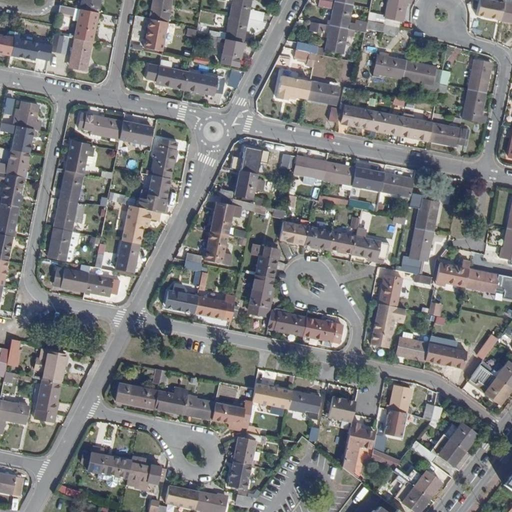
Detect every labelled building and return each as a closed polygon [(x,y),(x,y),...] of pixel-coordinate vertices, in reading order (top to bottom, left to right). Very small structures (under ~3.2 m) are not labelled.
[(83,10),(98,13),(100,0),(81,0),(82,0),(85,1),(83,10)] [(150,19),(167,22),(171,0),(156,0),(157,1),(154,0),(150,19)] [(262,13),(249,10),(250,0),(233,0),(230,16),(260,22),(262,13)] [(320,0),(319,6),(331,9),(333,2),(322,0),(320,0)] [(401,21),(403,21),(407,3),(407,0),(389,0),(387,16),(370,12),(368,20),(400,27),(401,21)] [(498,17),(502,18),(505,2),(505,0),(498,0),(498,1),(493,0),(480,0),(477,16),(497,20),(498,17)] [(365,32),(366,29),(367,23),(356,21),(355,25),(349,24),(353,5),(336,2),(331,25),(348,29),(365,32)] [(511,3),(511,4),(505,2),(502,18),(507,18),(506,22),(511,22),(511,3)] [(59,13),(73,16),(75,9),(60,6),(59,13)] [(74,39),(92,42),(98,13),(83,10),(80,10),(74,39)] [(228,41),(242,44),(245,28),(259,30),(260,22),(230,16),(226,36),(229,36),(228,41)] [(147,48),(161,51),(167,22),(150,19),(146,38),(149,39),(147,48)] [(366,29),(398,35),(400,27),(368,20),(367,23),(366,29)] [(326,49),(343,53),(348,29),(331,25),(326,24),(324,32),(329,34),(326,49)] [(195,38),(196,34),(197,30),(189,28),(187,37),(195,38)] [(0,54),(11,56),(14,38),(8,37),(0,35),(0,54)] [(36,58),(43,59),(46,45),(20,39),(14,38),(11,56),(35,61),(36,58)] [(72,69),(86,72),(92,42),(74,39),(71,58),(74,59),(72,69)] [(220,63),(237,67),(242,44),(228,41),(227,46),(224,45),(220,63)] [(297,50),(316,54),(318,46),(298,42),(297,50)] [(48,65),(55,66),(59,51),(51,49),(48,65)] [(309,60),(314,61),(316,54),(297,50),(295,58),(308,61),(309,60)] [(384,75),(402,79),(406,61),(389,58),(390,53),(380,51),(379,56),(378,55),(374,73),(384,75)] [(468,90),(485,93),(491,63),(478,60),(476,71),(472,70),(468,90)] [(442,70),(436,69),(436,67),(406,61),(402,79),(422,83),(439,86),(439,84),(442,71),(442,70)] [(165,86),(185,90),(188,73),(169,69),(160,68),(148,65),(145,79),(165,83),(165,86)] [(439,84),(447,85),(450,73),(442,71),(439,84)] [(222,94),(225,80),(188,73),(185,90),(204,93),(205,91),(222,94)] [(287,95),(307,99),(310,82),(281,76),(279,90),(288,92),(287,95)] [(328,100),(337,102),(340,88),(338,87),(329,86),(310,82),(307,99),(327,103),(328,100)] [(421,88),(438,91),(439,86),(422,83),(421,88)] [(438,91),(446,93),(447,85),(439,84),(439,86),(438,91)] [(479,122),(480,115),(485,93),(468,90),(462,119),(479,122)] [(3,113),(11,115),(14,100),(6,99),(3,113)] [(341,123),(371,129),(374,112),(357,108),(358,102),(348,100),(347,107),(345,106),(341,123)] [(34,130),(35,124),(39,106),(21,102),(17,120),(14,119),(12,125),(34,130)] [(329,121),(337,122),(339,109),(332,108),(329,121)] [(371,129),(399,135),(402,117),(374,112),(371,129)] [(119,139),(123,122),(86,114),(81,113),(78,128),(91,130),(89,136),(100,138),(101,135),(119,139)] [(399,135),(428,141),(432,123),(402,117),(399,135)] [(123,140),(149,146),(152,128),(123,122),(119,139),(117,149),(121,150),(123,140)] [(29,154),(32,138),(34,130),(12,125),(1,123),(0,130),(0,131),(14,135),(11,150),(29,154)] [(458,144),(475,148),(478,133),(432,123),(428,141),(458,146),(458,144)] [(152,176),(169,180),(177,142),(162,139),(161,147),(155,145),(152,156),(156,157),(152,176)] [(85,164),(92,166),(94,157),(93,157),(94,149),(88,147),(89,145),(74,142),(72,151),(70,151),(66,170),(83,174),(85,164)] [(0,157),(7,159),(9,150),(0,147),(0,157)] [(242,172),(256,175),(261,150),(245,147),(241,167),(243,167),(242,172)] [(6,174),(24,178),(29,154),(11,150),(7,168),(6,174)] [(281,167),(288,168),(291,156),(283,155),(281,167)] [(314,179),(322,180),(326,163),(296,157),(293,175),(304,177),(314,179)] [(351,191),(352,186),(355,169),(348,167),(349,163),(345,162),(344,166),(326,163),(322,180),(343,184),(342,189),(351,191)] [(352,186),(381,192),(384,174),(355,169),(352,186)] [(62,200),(77,204),(83,174),(66,170),(62,191),(64,191),(62,200)] [(100,177),(112,180),(113,173),(102,171),(100,177)] [(0,203),(0,204),(18,208),(24,178),(6,174),(0,172),(0,181),(5,182),(0,203)] [(266,207),(268,200),(256,198),(256,199),(251,198),(253,188),(262,190),(264,181),(255,179),(256,175),(242,172),(242,176),(239,176),(235,195),(242,196),(241,201),(254,204),(266,207)] [(400,195),(409,197),(413,180),(384,174),(381,192),(400,195)] [(168,208),(164,207),(169,180),(152,176),(149,192),(142,191),(138,209),(159,213),(167,215),(168,208)] [(219,197),(231,200),(233,192),(221,190),(219,197)] [(464,202),(472,204),(474,192),(467,190),(464,202)] [(109,203),(125,206),(127,196),(111,193),(109,203)] [(415,229),(433,232),(440,196),(426,193),(424,200),(421,199),(419,209),(415,229)] [(286,195),(284,205),(292,207),(294,196),(286,195)] [(318,202),(348,207),(349,201),(319,195),(318,202)] [(71,232),(73,222),(77,204),(62,200),(60,209),(58,209),(54,228),(71,232)] [(240,209),(253,212),(254,204),(241,201),(234,200),(232,207),(219,203),(217,213),(214,212),(210,231),(227,234),(231,215),(238,217),(240,209)] [(348,207),(362,210),(364,204),(349,201),(348,207)] [(462,210),(470,212),(472,204),(464,202),(462,210)] [(0,235),(12,238),(18,208),(0,204),(0,235)] [(73,222),(81,224),(84,205),(77,204),(73,222)] [(253,212),(265,214),(266,207),(254,204),(253,212)] [(129,207),(128,211),(121,242),(139,246),(143,225),(148,226),(150,219),(158,221),(159,213),(138,209),(129,207)] [(324,214),(334,216),(335,209),(326,207),(324,214)] [(393,223),(404,225),(405,218),(395,216),(393,223)] [(351,227),(357,229),(359,219),(353,218),(351,227)] [(300,240),(305,241),(308,228),(301,226),(284,223),(280,239),(300,243),(300,240)] [(80,234),(71,232),(54,228),(50,248),(52,248),(50,258),(70,262),(72,260),(75,247),(78,245),(80,234)] [(304,244),(328,249),(332,232),(313,229),(308,228),(305,241),(304,244)] [(356,237),(365,239),(367,230),(357,229),(356,237)] [(422,261),(427,262),(433,232),(415,229),(409,257),(403,256),(400,267),(396,266),(395,271),(416,275),(419,276),(422,261)] [(511,260),(511,230),(507,229),(503,248),(500,248),(498,257),(511,260)] [(231,254),(224,252),(227,234),(210,231),(204,260),(221,263),(222,261),(229,263),(231,254)] [(328,249),(352,254),(356,237),(332,232),(328,249)] [(0,260),(7,262),(12,238),(0,235),(0,260)] [(98,246),(99,244),(100,239),(93,237),(91,245),(98,246)] [(352,254),(386,261),(389,244),(365,239),(356,237),(352,254)] [(115,271),(133,275),(139,246),(121,242),(115,271)] [(94,268),(100,269),(105,245),(99,244),(98,246),(94,268)] [(259,256),(262,257),(264,247),(257,245),(255,255),(259,256)] [(255,275),(273,279),(279,250),(264,247),(262,257),(259,256),(255,275)] [(186,261),(200,264),(202,256),(187,253),(186,261)] [(193,286),(199,287),(203,265),(200,264),(186,261),(184,269),(196,272),(193,286)] [(446,283),(464,287),(468,269),(470,262),(463,261),(462,268),(439,264),(435,281),(436,285),(445,287),(446,283)] [(60,287),(85,292),(88,274),(90,267),(82,265),(80,272),(56,267),(53,282),(60,284),(60,287)] [(485,288),(493,290),(496,275),(494,275),(485,273),(468,269),(464,287),(484,291),(485,288)] [(110,294),(116,296),(119,280),(88,274),(85,292),(110,297),(110,294)] [(511,280),(511,277),(497,274),(496,275),(493,290),(503,292),(502,298),(511,300),(511,297),(511,281),(511,282),(511,280)] [(251,315),(264,318),(273,279),(255,275),(249,305),(253,305),(251,315)] [(414,282),(429,285),(431,278),(419,276),(416,275),(414,282)] [(378,304),(395,308),(401,279),(387,276),(385,285),(382,285),(378,304)] [(174,310),(193,314),(197,296),(178,292),(179,286),(172,284),(171,290),(169,290),(166,305),(175,307),(174,310)] [(231,319),(233,309),(236,297),(227,295),(226,301),(197,296),(193,314),(213,318),(214,315),(223,317),(231,319)] [(406,310),(395,308),(378,304),(370,344),(387,348),(393,319),(403,321),(406,310)] [(437,315),(446,317),(448,311),(439,309),(437,315)] [(268,328),(304,336),(308,319),(272,311),(268,328)] [(343,325),(333,324),(334,320),(326,319),(325,322),(308,319),(304,336),(322,340),(321,344),(330,347),(331,342),(335,342),(339,343),(342,328),(343,325)] [(339,343),(345,344),(348,330),(342,328),(339,343)] [(497,340),(491,335),(476,355),(482,360),(496,341),(497,340)] [(432,336),(430,344),(426,362),(444,366),(445,362),(464,366),(467,352),(456,349),(458,342),(432,336)] [(426,362),(430,344),(412,340),(402,338),(400,338),(396,353),(405,355),(405,358),(426,362)] [(6,364),(17,366),(19,357),(16,356),(19,341),(11,339),(9,350),(6,364)] [(0,376),(4,377),(5,372),(6,364),(9,350),(1,348),(0,355),(0,376)] [(42,380),(59,384),(63,367),(65,357),(65,354),(48,351),(42,380)] [(503,366),(497,362),(492,369),(482,361),(479,365),(487,371),(490,373),(495,377),(511,389),(511,388),(511,364),(507,361),(503,366)] [(468,380),(476,386),(487,371),(479,365),(468,380)] [(153,382),(158,384),(161,370),(155,369),(153,382)] [(158,384),(165,385),(167,372),(161,370),(158,384)] [(3,382),(12,384),(14,374),(5,372),(4,377),(3,382)] [(481,384),(487,388),(495,377),(490,373),(481,384)] [(483,394),(499,406),(511,389),(495,377),(487,388),(483,394)] [(51,424),(55,403),(59,384),(42,380),(34,420),(51,424)] [(115,401),(153,409),(157,391),(118,383),(115,401)] [(268,405),(288,409),(291,391),(255,383),(252,401),(258,402),(268,405)] [(405,414),(407,408),(411,389),(394,385),(388,410),(405,414)] [(174,410),(183,412),(186,397),(188,391),(174,388),(173,394),(157,391),(153,409),(173,413),(174,410)] [(310,413),(316,415),(320,397),(291,391),(288,409),(310,413)] [(355,400),(332,396),(328,417),(350,421),(355,400)] [(192,417),(211,421),(215,403),(186,397),(183,412),(193,414),(192,417)] [(0,419),(25,424),(28,407),(0,401),(0,419)] [(240,425),(247,426),(251,402),(245,401),(244,408),(215,403),(211,421),(229,424),(228,429),(238,431),(239,427),(240,427),(240,425)] [(423,418),(430,419),(434,406),(426,404),(423,418)] [(434,428),(439,421),(443,408),(434,406),(430,419),(429,424),(434,428)] [(383,434),(400,438),(405,414),(388,410),(386,410),(384,414),(388,415),(387,418),(383,434)] [(360,424),(350,421),(351,423),(350,427),(345,450),(345,451),(341,467),(352,475),(358,446),(371,449),(374,432),(359,429),(360,424)] [(443,435),(464,451),(476,435),(461,422),(457,427),(451,423),(443,435)] [(316,442),(317,436),(318,429),(311,428),(308,440),(316,442)] [(256,442),(264,444),(266,437),(245,433),(244,439),(238,438),(233,462),(251,465),(256,442)] [(458,470),(470,455),(464,451),(443,435),(440,439),(445,443),(435,456),(436,457),(438,455),(458,470)] [(373,449),(384,454),(387,439),(375,436),(373,449)] [(430,452),(435,456),(445,443),(440,439),(430,452)] [(436,457),(435,456),(430,452),(415,441),(410,447),(431,463),(436,457)] [(118,477),(127,479),(131,462),(102,456),(104,449),(92,446),(87,471),(97,473),(96,479),(105,481),(105,483),(107,486),(110,488),(115,486),(117,484),(118,477)] [(384,454),(373,449),(371,457),(394,468),(395,466),(400,461),(384,454)] [(148,481),(158,483),(161,469),(161,468),(153,467),(153,464),(150,463),(151,461),(132,457),(131,462),(127,479),(126,485),(136,487),(135,489),(146,491),(148,481)] [(228,486),(245,490),(251,465),(233,462),(228,486)] [(398,476),(429,499),(441,483),(425,471),(421,476),(415,472),(411,478),(395,466),(394,468),(392,471),(398,476)] [(443,480),(447,475),(436,466),(432,472),(443,480)] [(158,483),(163,484),(166,471),(161,469),(158,483)] [(511,471),(502,485),(511,492),(511,471)] [(0,491),(20,496),(23,478),(0,473),(0,491)] [(413,511),(418,511),(429,499),(398,476),(395,479),(403,485),(394,497),(413,511)] [(175,506),(194,509),(198,491),(169,485),(166,501),(175,503),(175,506)] [(219,511),(223,511),(227,498),(198,491),(194,509),(206,511),(213,511),(214,511),(219,511)] [(236,502),(250,506),(255,498),(238,494),(236,502)] [(148,511),(157,511),(159,502),(151,501),(148,511)] [(503,511),(511,511),(511,503),(511,502),(503,511)]
